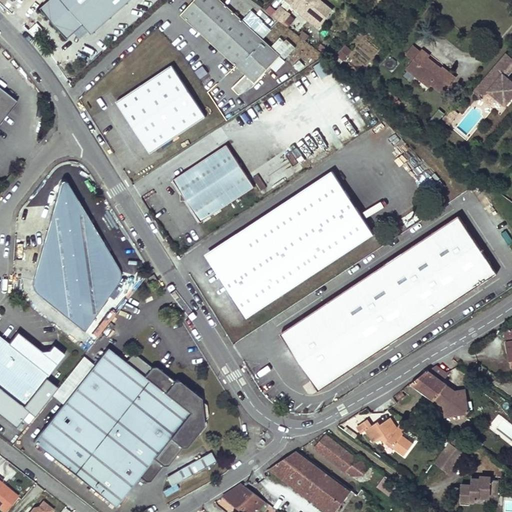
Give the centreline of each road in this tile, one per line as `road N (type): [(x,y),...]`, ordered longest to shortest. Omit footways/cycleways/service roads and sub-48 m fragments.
road 1 (residential): [(0,21),(82,127),(250,403),(287,427)]
road 2 (unknown): [(170,271),(365,149),(384,157),(411,198)]
road 3 (residential): [(287,427),(319,422),(511,307)]
road 4 (unknown): [(131,208),(240,129),(258,134),(279,171)]
road 5 (residential): [(175,511),(246,469),(287,427)]
